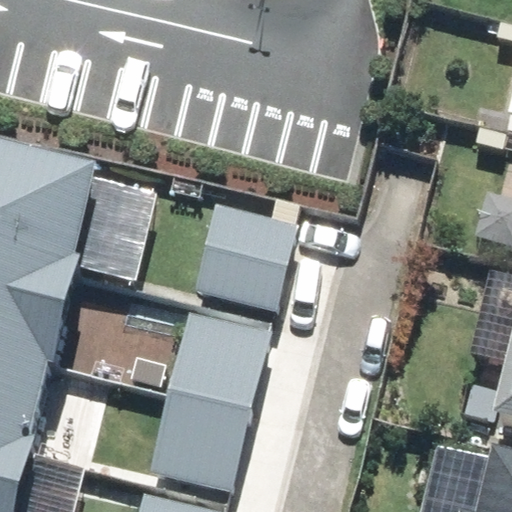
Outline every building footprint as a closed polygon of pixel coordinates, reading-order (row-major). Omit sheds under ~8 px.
[(0,155),(0,253),(91,274),(113,182),(0,155)] [(204,302),(288,323),(311,233),(227,212),(204,302)] [(0,253),(0,351),(69,367),(91,274),(0,253)] [(263,420),(281,341),(198,322),(179,401),(263,420)] [(0,351),(0,448),(48,460),(69,367),(0,351)] [(244,499),(263,420),(179,401),(161,480),(244,499)] [(0,448),(0,511),(35,511),(48,460),(0,448)] [(511,511),(511,460),(509,460),(496,511),(511,511)] [(190,511),(154,503),(151,511),(190,511)]
